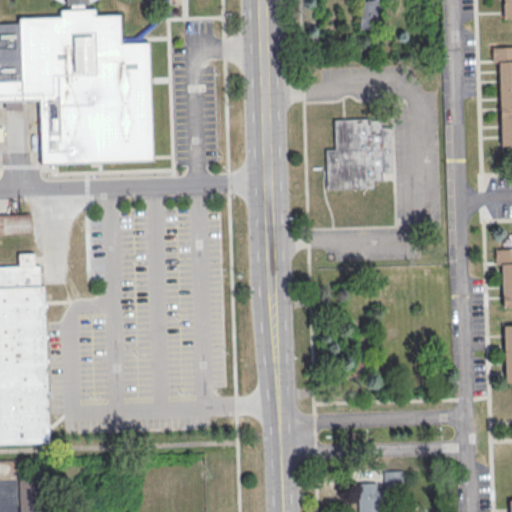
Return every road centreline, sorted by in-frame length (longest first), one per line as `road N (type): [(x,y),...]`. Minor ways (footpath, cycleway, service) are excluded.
road 1 (residential): [(469,511),(451,0)]
road 2 (secondary): [(258,0),(268,283)]
road 3 (secondary): [(268,283),(280,511)]
road 4 (residential): [(467,413),(301,420),(274,402)]
road 5 (residential): [(278,469),(302,452),(468,447)]
